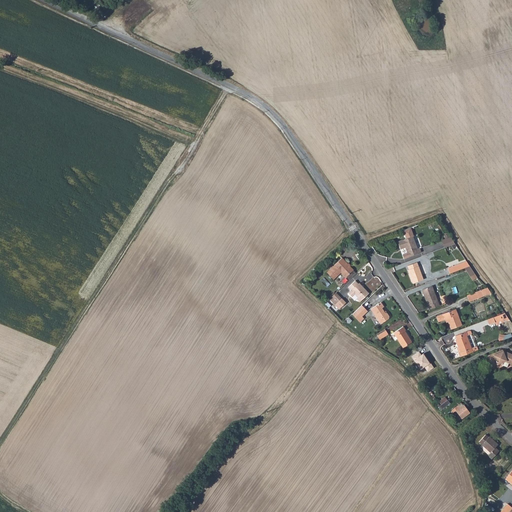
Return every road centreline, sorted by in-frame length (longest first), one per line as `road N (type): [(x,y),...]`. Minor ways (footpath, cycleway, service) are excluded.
road 1 (tertiary): [(44,0),(249,95),(273,114),(480,410)]
road 2 (track): [(363,511),(382,484),(283,402),(241,435),(186,511)]
